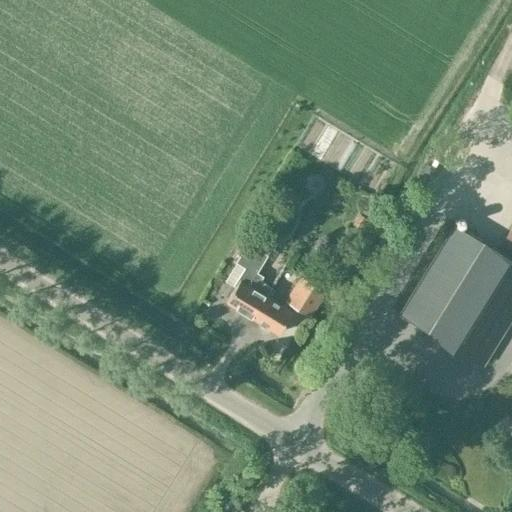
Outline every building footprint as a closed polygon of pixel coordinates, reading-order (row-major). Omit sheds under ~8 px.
[(419,327),(420,326),(475,236),(476,236),(454,223),(397,314),(419,327)] [(511,224),(502,241),(511,246),(511,255),(510,258),(511,258),(511,224)] [(511,258),(510,258),(475,236),(420,326),(482,363),(511,314),(511,258)] [(265,256),(257,251),(246,244),(236,262),(246,268),(226,300),(253,317),(267,295),(266,295),(270,287),(259,280),(262,275),(256,272),(265,256)] [(309,315),(324,292),(299,276),(287,295),(297,301),(295,305),(309,315)] [(267,295),(253,317),(278,332),(291,311),(267,295)] [(511,342),(511,330),(504,329),(501,341),(511,342)]
